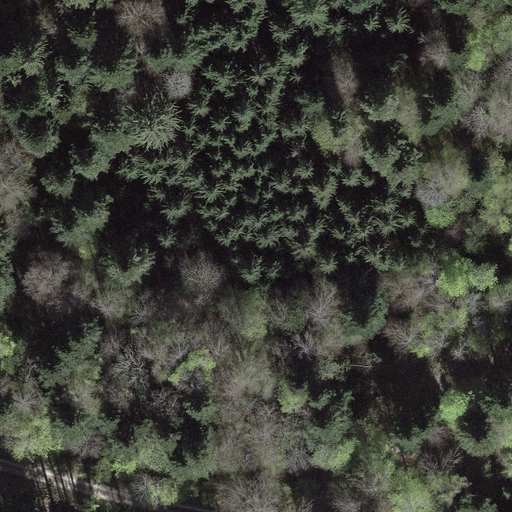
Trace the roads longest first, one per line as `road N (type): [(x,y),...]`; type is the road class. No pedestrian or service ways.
road 1 (track): [(0,425),(152,455),(245,463),(428,450),(511,428)]
road 2 (track): [(0,460),(212,511)]
